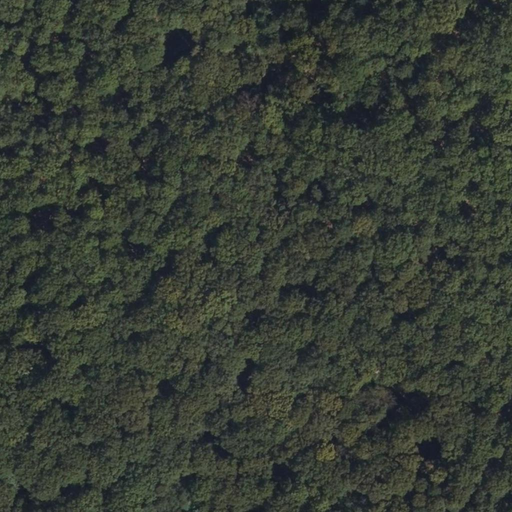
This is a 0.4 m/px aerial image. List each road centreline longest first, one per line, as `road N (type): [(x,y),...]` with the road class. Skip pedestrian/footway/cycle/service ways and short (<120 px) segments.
road 1 (track): [(511,498),(459,442),(364,376),(345,374),(318,388),(248,461),(217,511)]
road 2 (track): [(0,446),(25,426),(138,374),(263,348),(345,374)]
road 3 (track): [(232,83),(178,366)]
road 4 (track): [(232,83),(269,82),(511,123)]
road 5 (track): [(232,83),(0,96)]
road 6 (track): [(0,408),(141,511)]
